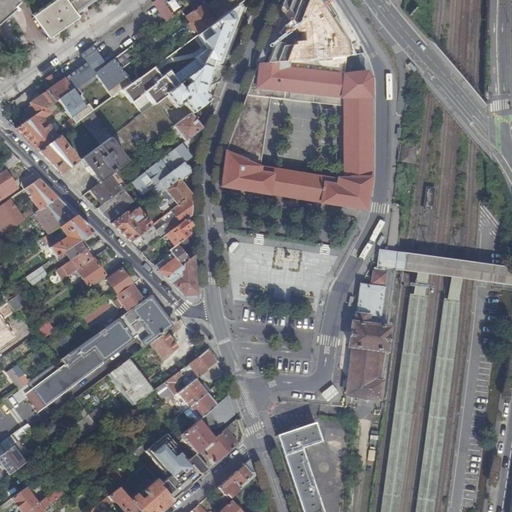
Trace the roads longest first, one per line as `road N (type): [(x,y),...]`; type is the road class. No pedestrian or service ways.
road 1 (tertiary): [(265,0),(205,178),(213,313)]
road 2 (residential): [(0,129),(179,306),(213,313)]
road 3 (secondary): [(501,150),(376,0)]
road 4 (residential): [(139,0),(0,99)]
road 5 (primary): [(499,0),(501,150)]
road 6 (tertiary): [(213,313),(256,442)]
